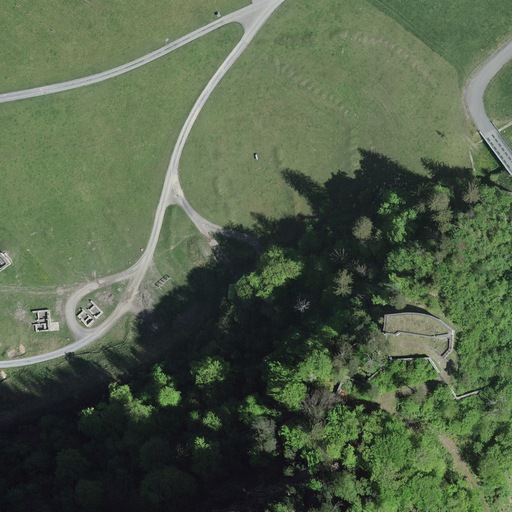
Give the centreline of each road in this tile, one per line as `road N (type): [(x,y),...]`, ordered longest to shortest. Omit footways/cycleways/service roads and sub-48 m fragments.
road 1 (track): [(0,366),(35,361),(107,328),(140,270),(191,114),(272,0)]
road 2 (track): [(271,0),(91,81),(0,97)]
road 3 (track): [(167,187),(240,274),(260,261),(251,237)]
road 4 (track): [(511,46),(489,66),(473,100),(511,161)]
road 5 (track): [(140,270),(76,292),(66,311),(82,342)]
